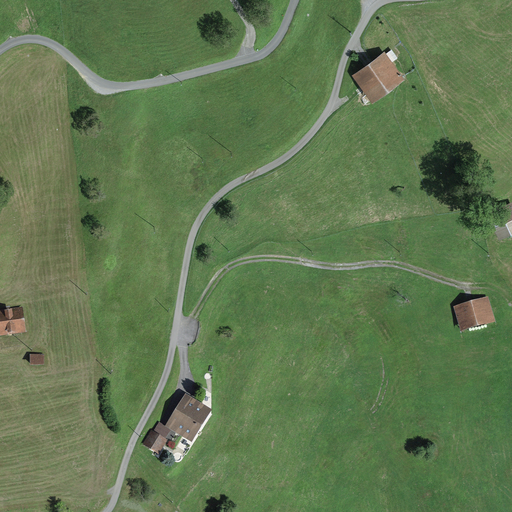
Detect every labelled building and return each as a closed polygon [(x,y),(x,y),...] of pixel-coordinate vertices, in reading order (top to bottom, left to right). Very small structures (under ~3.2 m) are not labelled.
[(365,67),(361,70),(382,99),(413,76),(392,47),(372,62),(365,67)] [(511,211),(497,218),(504,237),(511,233),(511,211)] [(487,298),(456,307),(462,328),(493,320),(487,298)] [(23,307),(0,309),(0,335),(26,332),(23,307)] [(44,354),(30,354),(30,365),(44,364),(44,354)] [(226,410),(195,391),(175,425),(205,443),(226,410)] [(176,438),(159,429),(151,443),(168,453),(176,438)]
